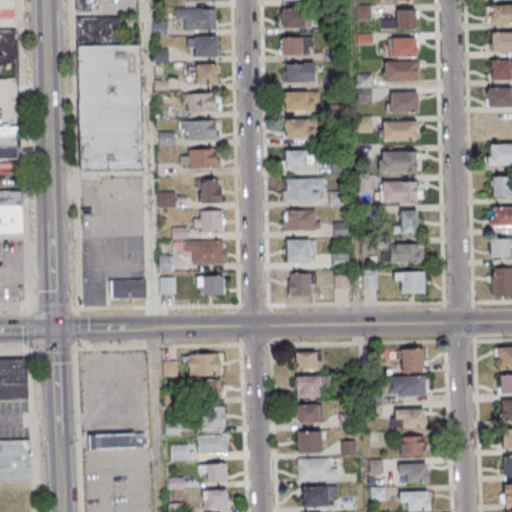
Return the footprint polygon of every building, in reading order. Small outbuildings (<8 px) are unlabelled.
[(0,0),(0,79),(15,79),(15,0),(0,0)] [(94,0),(94,10),(76,11),(75,0),(94,0)] [(511,5),(488,6),(488,24),(511,23),(511,5)] [(216,9),(176,9),(176,19),(185,19),(185,30),(216,30),(216,9)] [(414,9),(415,28),(380,29),(379,19),(396,19),(396,10),(414,9)] [(310,29),(310,10),(280,10),(280,29),(310,29)] [(120,45),(119,18),(76,19),(77,46),(120,45)] [(511,31),(511,50),(489,51),(489,43),(491,43),(490,32),(511,31)] [(217,36),(195,36),(195,57),(217,57),(217,36)] [(417,58),(417,38),(388,38),(388,58),(417,58)] [(279,39),(279,57),(302,57),(302,39),(279,39)] [(77,46),(79,170),(141,169),(139,44),(120,45),(77,46)] [(511,80),(511,60),(490,60),(490,80),(511,80)] [(383,61),(415,61),(416,80),(384,81),(383,61)] [(188,64),(188,84),(217,84),(217,64),(188,64)] [(285,83),(314,83),(314,65),(285,65),(285,83)] [(511,87),(486,88),(486,108),(511,107),(511,87)] [(416,91),(417,112),(390,112),(389,92),(416,91)] [(316,92),(283,92),(283,112),(316,112),(316,92)] [(185,111),(220,111),(220,93),(185,93),(185,111)] [(284,120),(284,140),(313,140),(313,120),(284,120)] [(382,120),(415,120),(415,139),(382,139),(382,120)] [(218,121),(180,121),(180,132),(186,132),(186,140),(218,140),(218,121)] [(0,160),(17,160),(17,129),(0,129),(0,160)] [(173,146),(173,133),(159,133),(159,146),(173,146)] [(511,143),(489,144),(490,156),(487,156),(487,166),(511,165),(511,143)] [(183,167),(217,167),(217,149),(183,149),(183,167)] [(380,151),(416,151),(417,171),(378,172),(378,162),(380,162),(380,151)] [(283,169),(308,169),(308,152),(283,152),(283,169)] [(285,178),(323,177),(323,191),(320,191),(320,198),(282,199),(282,190),(285,190),(285,178)] [(511,178),(491,179),(491,197),(511,197),(511,178)] [(196,202),(221,202),(221,179),(196,179),(196,202)] [(416,181),(416,201),(379,201),(379,190),(382,190),(382,181),(416,181)] [(0,190),(18,190),(18,204),(0,204),(0,190)] [(328,191),(346,190),(346,205),(328,205),(328,191)] [(0,204),(18,204),(19,234),(0,234),(0,204)] [(491,227),(511,227),(511,208),(491,208),(491,227)] [(284,210),(284,230),(319,230),(319,210),(284,210)] [(398,234),(417,234),(417,210),(398,210),(398,234)] [(223,232),(223,211),(198,211),(198,232),(223,232)] [(347,221),(333,221),(333,237),(347,237),(347,221)] [(489,259),(511,258),(511,238),(489,238),(489,259)] [(286,239),(314,239),(314,252),(309,252),(309,262),(286,263),(286,239)] [(225,240),(184,240),(184,254),(192,254),(192,264),(225,264),(225,240)] [(382,263),(421,263),(421,243),(389,243),(389,250),(382,250),(382,263)] [(331,252),(331,268),(347,268),(347,252),(331,252)] [(173,256),(159,256),(159,270),(173,270),(173,256)] [(511,267),(490,268),(490,295),(511,295),(511,267)] [(377,269),(362,269),(362,289),(377,289),(377,269)] [(423,271),(423,292),(400,292),(400,281),(393,281),(392,271),(423,271)] [(290,273),(316,273),(316,284),(309,284),(310,294),(287,294),(287,280),(290,280),(290,273)] [(333,274),(348,274),(349,288),(333,288),(333,274)] [(223,294),(223,276),(197,276),(197,294),(223,294)] [(144,278),(145,297),(110,298),(110,279),(144,278)] [(174,293),(174,278),(160,278),(160,293),(174,293)] [(497,368),(511,367),(511,346),(497,347),(497,368)] [(423,348),(400,348),(400,370),(423,370),(423,348)] [(321,352),(294,352),(294,370),(321,370),(321,352)] [(220,354),(188,354),(188,376),(220,376),(220,354)] [(0,398),(27,398),(27,360),(0,359),(0,398)] [(163,376),(176,376),(176,362),(163,362),(163,376)] [(511,393),(511,373),(500,374),(500,393),(511,393)] [(328,376),(295,376),(295,396),(319,396),(319,386),(328,386),(328,376)] [(396,395),(425,395),(425,377),(396,377),(396,395)] [(221,382),(199,382),(199,398),(221,398),(221,382)] [(501,400),(511,399),(511,420),(501,421),(501,400)] [(297,422),(320,422),(319,404),(297,404),(297,422)] [(225,427),(225,407),(201,407),(201,427),(225,427)] [(424,409),(390,409),(390,428),(424,428),(424,409)] [(511,429),(500,429),(500,448),(511,447),(511,429)] [(296,431),(296,452),(321,452),(321,431),(296,431)] [(85,435),(86,449),(143,447),(142,433),(85,435)] [(197,436),(197,454),(226,454),(226,436),(197,436)] [(399,436),(399,455),(424,455),(424,436),(399,436)] [(0,439),(29,439),(30,481),(0,481),(0,439)] [(170,444),(170,461),(187,461),(187,444),(170,444)] [(502,456),(511,455),(511,474),(503,474),(502,456)] [(297,459),(297,481),(338,481),(338,467),(330,467),(330,459),(297,459)] [(428,463),(399,463),(399,482),(428,482),(428,463)] [(226,484),(226,465),(206,465),(206,484),(226,484)] [(511,484),(502,484),(502,504),(511,503),(511,484)] [(329,507),(329,487),(300,487),(300,507),(329,507)] [(226,510),(226,491),(204,491),(204,510),(226,510)] [(430,491),(399,491),(399,510),(430,510),(430,491)]
